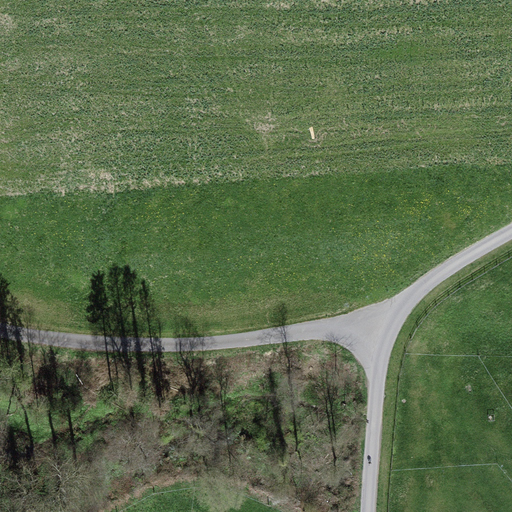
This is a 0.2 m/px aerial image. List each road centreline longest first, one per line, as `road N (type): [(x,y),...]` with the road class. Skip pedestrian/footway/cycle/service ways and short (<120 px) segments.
road 1 (track): [(380,323),(325,337),(0,320)]
road 2 (track): [(380,323),(365,511)]
road 3 (track): [(511,235),(380,323)]
